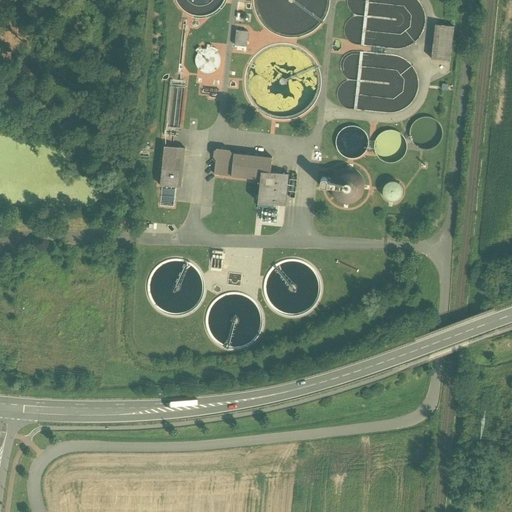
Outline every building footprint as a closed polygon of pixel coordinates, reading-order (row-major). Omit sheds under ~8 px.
[(454,27),(435,24),(431,59),(450,61),(454,27)] [(248,31),(236,30),(234,46),(246,47),(247,42),(248,41),(249,33),(248,32),(248,31)] [(212,45),(207,45),(206,48),(204,49),(202,49),(200,47),(195,50),(198,53),(197,55),(196,56),(195,58),(195,59),(195,61),(195,63),(195,64),(196,65),(196,67),(197,68),(198,69),(200,71),(201,72),(203,73),(205,73),(208,74),(211,73),(213,72),(215,71),(217,69),(218,68),(219,66),(220,65),(220,64),(220,62),(220,61),(220,59),(220,58),(220,57),(219,56),(218,54),(217,52),(216,51),(214,50),(211,49),(212,45)] [(169,147),(164,146),(160,185),(162,185),(160,206),(174,208),(176,187),(178,187),(179,178),(182,179),(185,148),(173,147),(169,147)] [(272,157),(231,153),(229,150),(223,149),(217,148),(214,151),(213,157),(216,160),(214,174),(260,179),(258,203),(285,206),(288,174),(270,172),(272,157)] [(344,169),(342,170),(339,171),(337,172),(336,173),(334,175),(333,176),(332,178),(331,180),(330,182),(328,182),(327,180),(326,178),(324,178),(322,178),(321,179),(320,180),(320,186),(330,187),(330,190),(331,193),(332,194),(332,196),(334,197),(335,198),(336,200),(338,201),(340,202),(343,203),(347,204),(351,203),(353,203),(355,202),(357,201),(358,199),(360,198),(361,197),(362,195),(363,193),(364,191),(364,189),(364,186),(364,184),(364,183),(364,181),(363,179),(362,177),(360,175),(358,173),(356,172),(354,170),(352,170),(349,169),(347,169),(344,169)] [(395,181),(393,181),(391,181),(388,182),(387,183),(385,185),(384,186),(383,188),(382,190),(383,192),(383,195),(384,196),(385,198),(387,200),(389,201),(391,201),(393,202),(395,201),(397,201),(399,200),(400,198),(402,196),(402,194),(403,192),(403,190),(402,188),(402,186),(400,185),(399,183),(397,182),(395,181)] [(223,252),(213,251),(210,271),(221,272),(223,252)]
